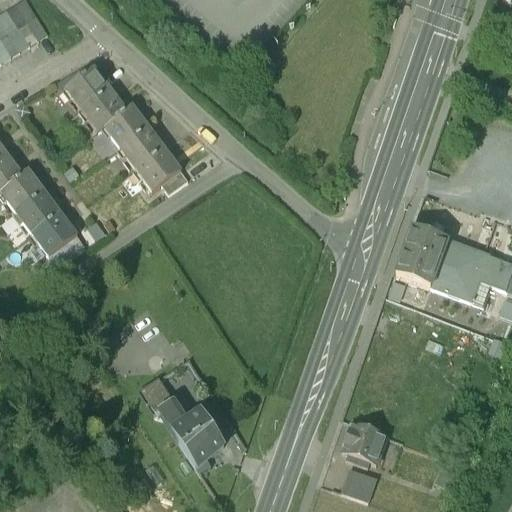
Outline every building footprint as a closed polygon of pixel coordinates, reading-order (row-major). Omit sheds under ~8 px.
[(25,3),(0,18),(0,67),(47,39),(25,3)] [(93,72),(64,93),(81,116),(109,95),(93,72)] [(109,95),(81,116),(97,137),(103,132),(125,116),(109,95)] [(125,116),(103,132),(119,154),(147,133),(132,111),(125,116)] [(147,133),(119,154),(135,175),(163,155),(147,133)] [(163,155),(135,175),(151,198),(161,191),(180,177),(163,155)] [(5,160),(0,163),(0,196),(21,181),(5,160)] [(21,181),(0,196),(0,198),(15,219),(44,198),(28,176),(21,181)] [(180,177),(161,191),(168,201),(187,186),(180,177)] [(44,198),(15,219),(31,240),(60,219),(44,198)] [(60,219),(31,240),(48,263),(76,241),(60,219)] [(480,257),(412,233),(394,281),(448,300),(455,279),(471,284),(480,257)] [(53,301),(41,309),(49,320),(61,312),(53,301)] [(181,421),(159,388),(150,394),(156,403),(151,406),(158,418),(171,437),(180,430),(181,421)] [(158,418),(151,406),(145,410),(153,421),(158,418)] [(180,430),(171,437),(178,448),(194,471),(196,474),(222,451),(200,417),(180,430)] [(385,442),(351,429),(341,458),(347,460),(345,465),(366,473),(368,468),(375,470),(385,442)] [(178,448),(165,457),(180,480),(194,471),(178,448)] [(376,484),(350,476),(342,499),(367,508),(376,484)]
